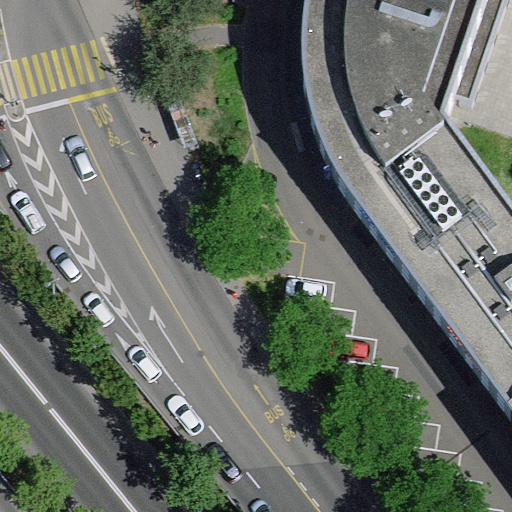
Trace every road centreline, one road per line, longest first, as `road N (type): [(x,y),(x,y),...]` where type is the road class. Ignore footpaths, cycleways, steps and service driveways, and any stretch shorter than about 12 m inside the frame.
road 1 (residential): [(511,494),(310,223),(284,175),(266,95),(269,0)]
road 2 (primary): [(290,495),(131,227),(58,71),(40,0)]
road 3 (primary): [(290,495),(170,397),(80,288),(0,157)]
road 4 (primary): [(0,339),(139,511)]
